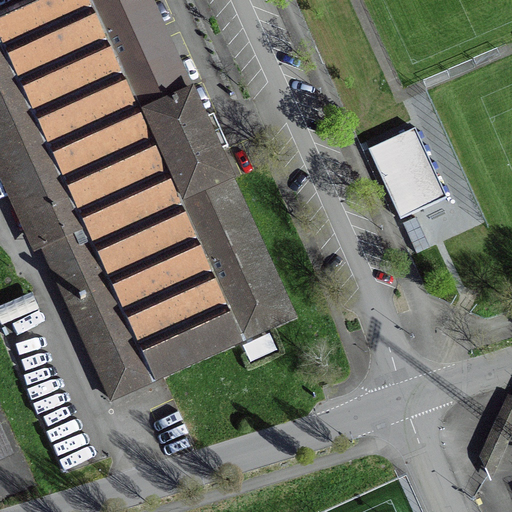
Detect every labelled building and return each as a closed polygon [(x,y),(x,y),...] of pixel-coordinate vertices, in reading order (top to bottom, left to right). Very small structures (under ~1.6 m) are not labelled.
[(0,159),(110,402),(292,319),(202,120),(147,0),(26,0),(0,12),(0,159)] [(366,153),(398,221),(444,200),(413,131),(366,153)] [(414,220),(401,225),(414,255),(427,249),(414,220)] [(504,440),(507,433),(511,420),(511,401),(510,400),(481,464),(487,477),(504,440)] [(0,431),(0,459),(10,455),(0,431)]
